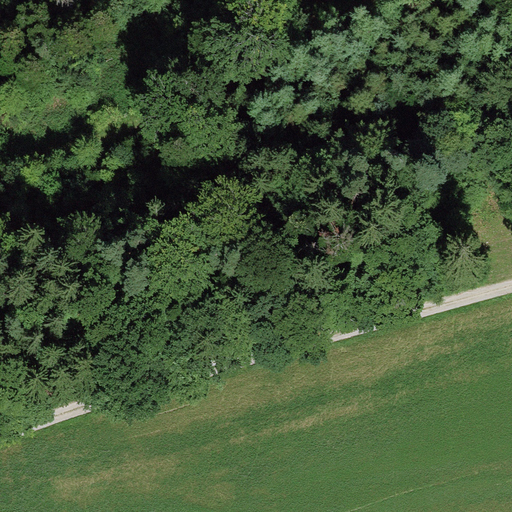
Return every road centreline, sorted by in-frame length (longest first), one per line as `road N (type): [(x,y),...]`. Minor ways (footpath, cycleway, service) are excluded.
road 1 (track): [(0,443),(200,373),(511,285)]
road 2 (track): [(0,179),(262,68),(366,0)]
